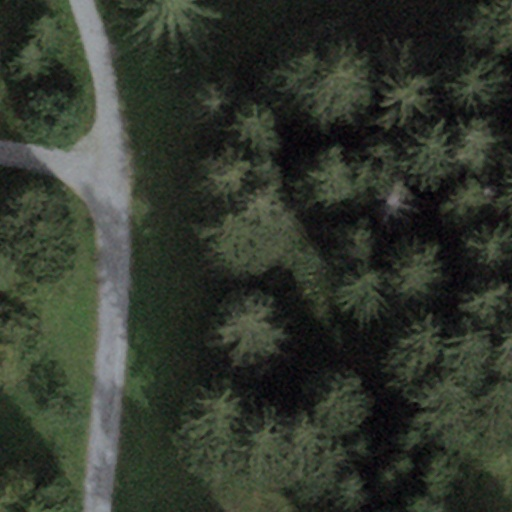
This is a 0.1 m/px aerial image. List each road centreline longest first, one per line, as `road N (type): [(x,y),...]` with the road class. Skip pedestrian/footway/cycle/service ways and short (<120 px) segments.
road 1 (track): [(108,177),(112,330),(98,511)]
road 2 (track): [(108,177),(89,0)]
